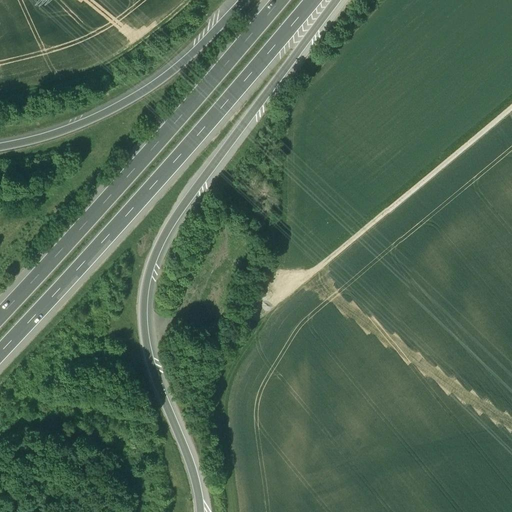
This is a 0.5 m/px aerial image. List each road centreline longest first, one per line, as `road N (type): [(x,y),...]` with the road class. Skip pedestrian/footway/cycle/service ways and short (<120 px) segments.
road 1 (motorway): [(201,511),(143,330),(149,268),(187,190),(337,0)]
road 2 (motorway): [(0,354),(316,0)]
road 3 (motorway): [(284,0),(0,316)]
road 4 (track): [(283,298),(511,106)]
road 5 (motorway): [(247,0),(152,86),(75,125),(0,147)]
road 6 (track): [(190,0),(83,77),(0,94)]
